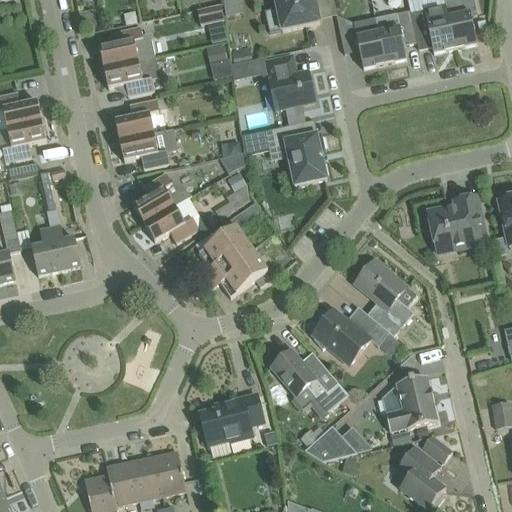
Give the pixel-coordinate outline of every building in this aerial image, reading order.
[(224,0),(229,18),(243,14),(239,0),(224,0)] [(274,0),(277,11),(265,14),(270,36),(322,26),(318,10),(335,7),(333,0),(274,0)] [(453,0),(445,2),(446,8),(456,52),(477,47),(471,16),(478,15),(474,0),(453,0)] [(225,24),(221,8),(198,13),(202,29),(225,24)] [(446,8),(411,16),(417,46),(419,54),(433,51),(434,57),(456,52),(446,8)] [(80,16),(85,37),(100,34),(95,13),(80,16)] [(379,35),(379,36),(386,67),(407,62),(404,48),(417,46),(411,16),(410,13),(376,21),(379,35)] [(100,51),(105,71),(153,61),(149,41),(144,42),(141,29),(115,35),(117,47),(100,51)] [(386,67),(379,36),(357,40),(364,72),(386,67)] [(210,49),(213,65),(229,62),(226,46),(210,49)] [(233,53),(236,67),(253,63),(250,50),(233,53)] [(293,58),(266,64),(277,114),(288,111),(296,110),(316,105),(309,75),(298,78),(293,58)] [(153,61),(105,71),(109,92),(126,88),(129,100),(155,94),(152,81),(160,80),(156,60),(153,61)] [(242,66),(236,67),(231,68),(234,84),(239,83),(244,74),(242,66)] [(0,112),(4,112),(8,131),(42,124),(38,104),(21,107),(18,95),(0,99),(0,112)] [(133,120),(116,123),(120,144),(168,134),(164,114),(159,115),(157,102),(130,108),(133,120)] [(296,110),(288,111),(292,128),(295,127),(299,126),(296,110)] [(0,153),(4,156),(6,166),(33,160),(30,148),(47,145),(42,124),(8,131),(0,133),(0,153)] [(292,128),(265,134),(269,154),(287,150),(295,189),(328,182),(322,156),(326,155),(322,136),(298,141),(295,127),(292,128)] [(168,134),(120,144),(125,165),(142,161),(144,173),(171,167),(168,155),(178,153),(174,132),(168,134)] [(243,156),(240,143),(227,146),(230,159),(243,156)] [(229,182),(237,195),(247,189),(239,175),(229,182)] [(134,209),(145,227),(189,201),(193,199),(176,185),(173,187),(166,176),(143,190),(149,200),(134,209)] [(10,187),(12,197),(24,194),(22,184),(10,187)] [(429,215),(430,223),(427,223),(430,233),(432,232),(438,256),(486,245),(476,199),(455,204),(456,209),(429,215)] [(511,199),(499,202),(510,249),(511,248),(511,199)] [(189,201),(145,227),(156,245),(171,237),(177,247),(200,233),(206,233),(208,232),(189,201)] [(2,217),(12,215),(10,206),(0,208),(2,217)] [(255,206),(248,211),(256,222),(263,217),(255,206)] [(56,208),(46,211),(51,231),(61,229),(56,208)] [(242,216),(249,226),(256,222),(248,211),(242,216)] [(20,252),(17,236),(12,215),(2,217),(1,217),(9,255),(20,252)] [(220,224),(215,215),(205,221),(211,230),(220,224)] [(240,229),(242,231),(249,226),(242,216),(235,221),(240,229)] [(238,230),(240,229),(235,221),(219,232),(224,239),(199,256),(210,271),(201,277),(212,293),(221,286),(231,301),(256,284),(261,291),(277,279),(272,271),(268,274),(238,230)] [(61,229),(51,231),(60,274),(82,270),(76,241),(65,244),(61,228),(61,229)] [(60,274),(51,231),(40,233),(43,248),(32,251),(39,279),(60,274)] [(28,233),(17,236),(20,252),(32,249),(28,233)] [(0,287),(16,284),(10,256),(0,257),(0,287)] [(372,321),(389,337),(394,340),(414,316),(393,298),(403,287),(407,291),(408,290),(375,263),(355,287),(377,306),(376,308),(380,311),(372,321)] [(379,350),(389,337),(364,316),(354,328),(348,323),(347,324),(334,313),(313,338),(350,368),(371,343),(379,350)] [(292,353),(272,370),(296,399),(303,406),(310,401),(325,419),(349,399),(332,378),(318,362),(310,369),(306,369),(292,353)] [(434,407),(435,407),(431,392),(430,392),(427,380),(397,387),(403,413),(386,417),(391,435),(407,431),(408,432),(418,430),(438,425),(434,407)] [(251,428),(264,425),(257,398),(225,406),(226,411),(201,417),(209,451),(254,439),(251,428)] [(493,408),(497,432),(511,429),(511,415),(510,405),(493,408)] [(342,436),(352,426),(344,417),(334,428),(342,436)] [(305,454),(324,465),(374,453),(354,432),(344,441),(333,429),(305,454)] [(309,450),(319,442),(313,436),(311,433),(301,441),(309,450)] [(409,434),(391,438),(394,448),(412,444),(409,434)] [(423,450),(444,466),(453,455),(432,439),(423,450)] [(426,511),(430,511),(446,491),(428,477),(436,467),(441,471),(441,470),(415,449),(398,472),(409,481),(401,492),(426,511)] [(178,455),(155,460),(163,500),(187,494),(178,455)] [(155,460),(131,465),(139,505),(163,500),(155,460)] [(342,475),(356,479),(360,465),(346,461),(342,475)] [(107,471),(109,478),(117,510),(139,505),(131,465),(107,471)] [(117,511),(117,510),(109,478),(85,483),(91,511),(117,511)] [(10,511),(5,499),(0,501),(0,511),(10,511)]
